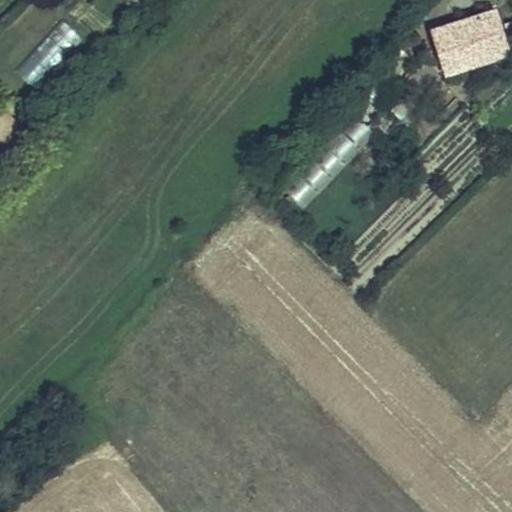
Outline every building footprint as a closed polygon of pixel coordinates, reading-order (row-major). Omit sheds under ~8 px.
[(503,58),(494,29),(499,28),(495,15),(434,34),(448,75),(503,58)] [(36,91),(83,39),(62,19),(16,70),(36,91)] [(511,54),(511,23),(499,28),(494,29),(503,58),(511,54)] [(386,70),(403,52),(395,45),(378,63),(386,70)] [(378,100),(395,81),(377,64),(351,88),(359,96),(365,88),(378,100)] [(419,100),(440,78),(425,64),(396,94),(403,100),(394,110),(411,125),(419,116),(411,109),(419,100)] [(394,110),(403,100),(396,94),(387,104),(394,110)] [(419,116),(427,107),(419,100),(411,109),(419,116)] [(0,157),(23,133),(0,112),(0,111),(0,157)] [(303,210),(375,135),(354,114),(281,188),(303,210)]
